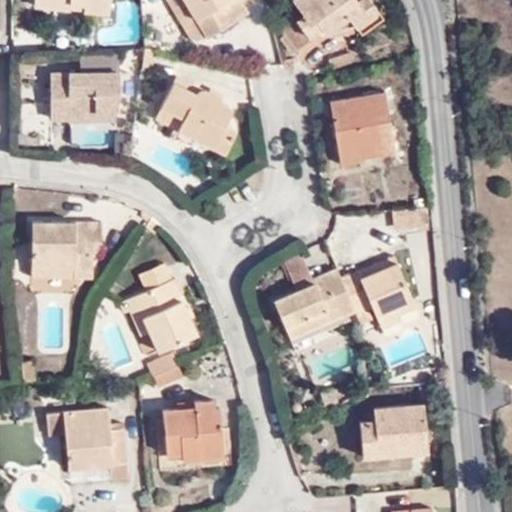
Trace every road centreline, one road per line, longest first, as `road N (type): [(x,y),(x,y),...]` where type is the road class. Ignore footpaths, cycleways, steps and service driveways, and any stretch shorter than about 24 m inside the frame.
road 1 (unclassified): [(423,0),(480,511)]
road 2 (residential): [(250,511),(268,488),(273,446),(215,251)]
road 3 (residential): [(215,251),(184,215),(143,192),(0,171)]
road 4 (residential): [(215,251),(286,213),(297,190),(281,83)]
